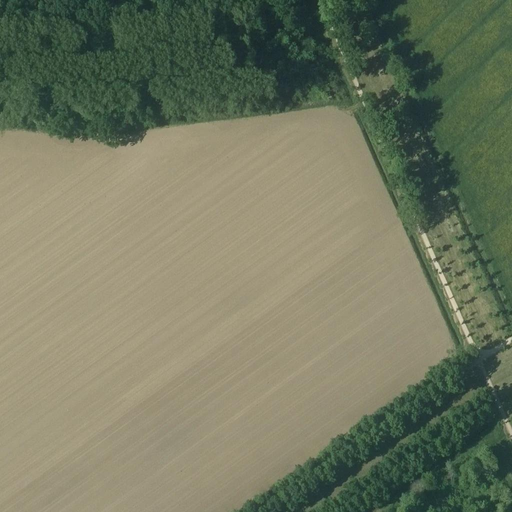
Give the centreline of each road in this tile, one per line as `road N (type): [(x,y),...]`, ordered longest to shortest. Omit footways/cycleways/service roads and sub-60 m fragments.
road 1 (track): [(478,361),(318,0)]
road 2 (track): [(478,361),(267,511)]
